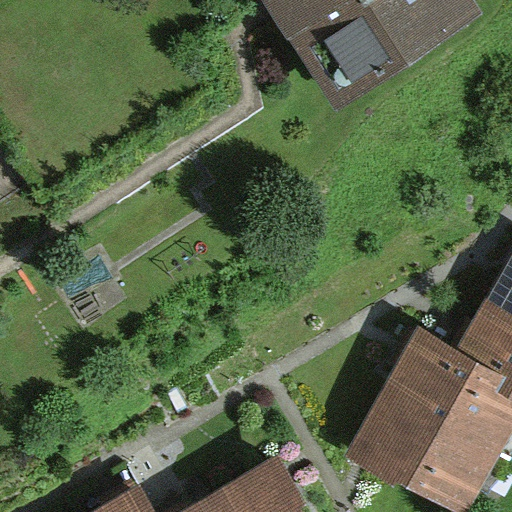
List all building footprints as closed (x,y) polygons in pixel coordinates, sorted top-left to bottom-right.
[(473,13),(464,0),(263,0),(273,15),(332,104),(473,13)] [(511,238),(477,302),(511,321),(511,238)] [(511,321),(477,302),(449,353),(462,360),(498,380),(494,388),(511,397),(511,321)] [(420,337),(387,395),(493,453),(511,418),(511,397),(494,388),(498,380),(462,360),(420,337)] [(463,507),(493,453),(387,395),(353,456),(397,481),(401,472),(463,507)] [(214,504),(218,511),(291,511),(299,507),(276,468),(214,504)] [(110,511),(150,511),(140,494),(110,511)]
